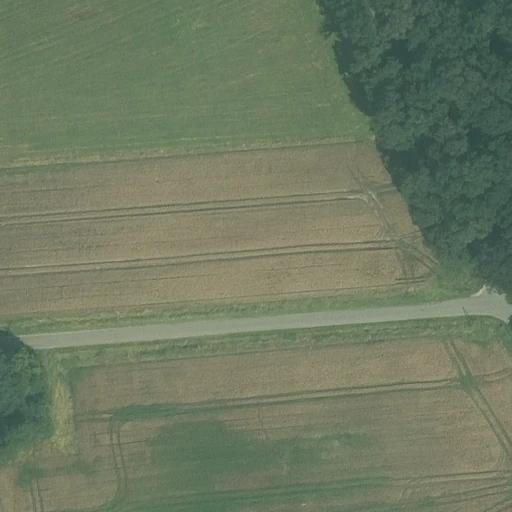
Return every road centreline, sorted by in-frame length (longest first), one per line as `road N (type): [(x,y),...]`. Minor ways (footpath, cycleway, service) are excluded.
road 1 (unclassified): [(507,305),(0,342)]
road 2 (unclassified): [(371,0),(507,305)]
